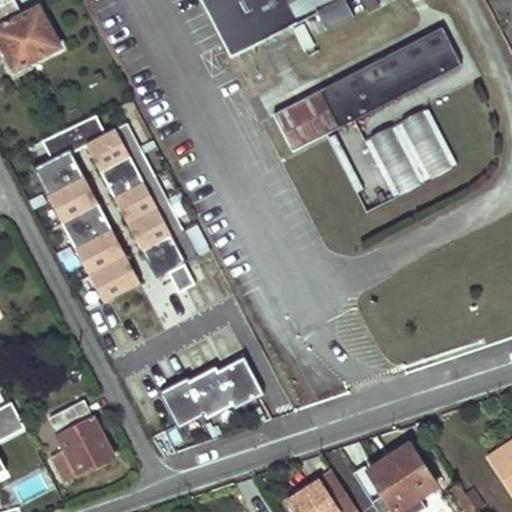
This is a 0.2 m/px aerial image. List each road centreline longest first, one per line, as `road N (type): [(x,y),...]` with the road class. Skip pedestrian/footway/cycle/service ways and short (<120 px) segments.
road 1 (residential): [(166,482),(511,372)]
road 2 (residential): [(0,166),(166,482)]
